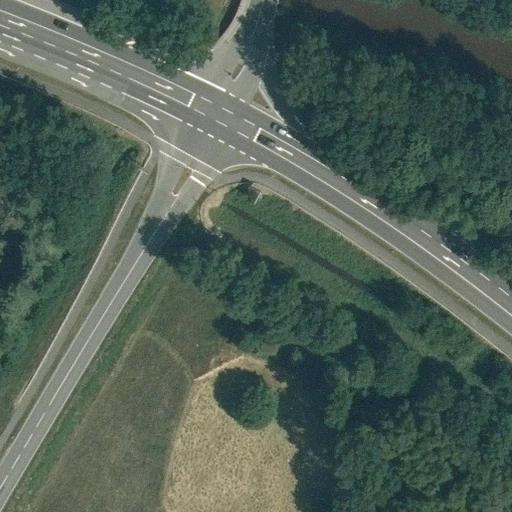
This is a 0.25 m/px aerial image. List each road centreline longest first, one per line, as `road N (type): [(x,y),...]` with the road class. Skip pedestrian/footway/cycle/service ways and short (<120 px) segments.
road 1 (tertiary): [(0,480),(218,110)]
road 2 (track): [(511,408),(417,342),(162,199)]
road 3 (primary): [(0,15),(218,110)]
road 4 (primary): [(332,176),(511,312)]
road 5 (primary): [(332,176),(258,61),(259,0)]
road 6 (primary): [(218,110),(332,176)]
